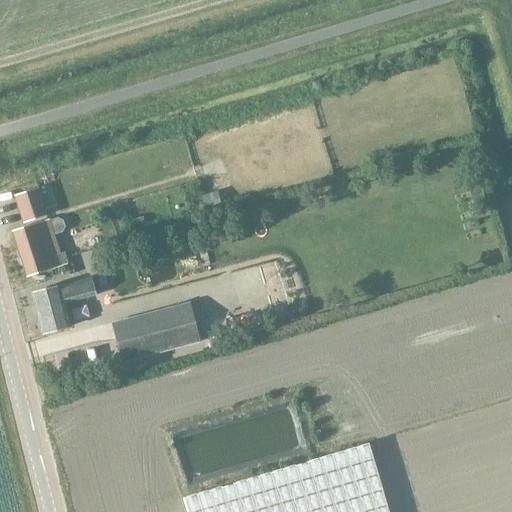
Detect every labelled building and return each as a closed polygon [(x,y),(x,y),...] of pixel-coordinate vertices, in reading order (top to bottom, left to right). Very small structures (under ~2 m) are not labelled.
[(24,223),(47,216),(38,189),(15,196),(24,223)] [(21,265),(24,266),(28,277),(67,265),(64,253),(60,254),(54,235),(62,233),(65,227),(63,222),(58,219),(50,222),(49,220),(13,231),(21,258),(19,260),(21,265)] [(66,303),(97,295),(92,278),(32,294),(43,334),(72,326),(66,303)] [(200,342),(197,330),(208,327),(204,312),(193,315),(190,303),(113,324),(123,362),(200,342)] [(184,499),(187,511),(389,511),(369,444),(184,499)]
